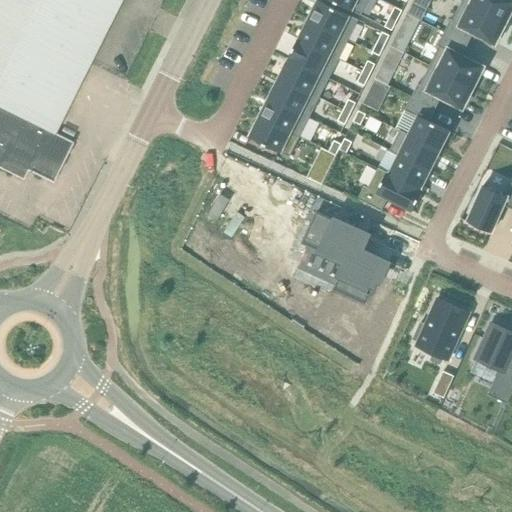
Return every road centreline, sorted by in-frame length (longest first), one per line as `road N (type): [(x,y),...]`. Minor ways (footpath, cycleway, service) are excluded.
road 1 (residential): [(287,0),(217,141),(154,109)]
road 2 (residential): [(511,84),(433,242)]
road 3 (secondary): [(259,511),(132,426)]
road 4 (unclassified): [(95,221),(154,109)]
road 5 (unclassified): [(154,109),(208,0)]
